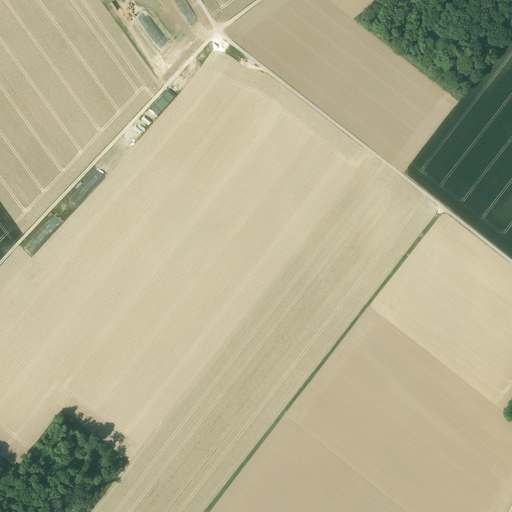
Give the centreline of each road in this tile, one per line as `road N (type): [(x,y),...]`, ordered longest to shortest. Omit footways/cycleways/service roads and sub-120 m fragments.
road 1 (track): [(198,0),(217,30),(511,262)]
road 2 (track): [(205,511),(443,208)]
road 3 (track): [(0,263),(217,30)]
